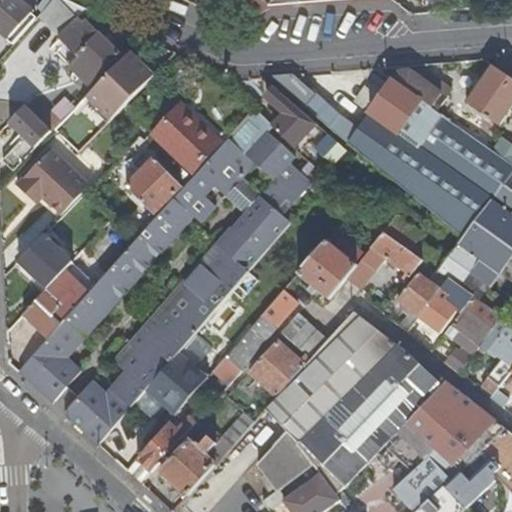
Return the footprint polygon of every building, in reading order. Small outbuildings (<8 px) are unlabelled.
[(20,0),(0,0),(0,33),(12,44),(34,20),(30,17),(34,12),(20,0)] [(93,14),(65,0),(52,0),(37,17),(64,44),(70,50),(67,53),(72,59),(98,34),(85,22),(93,14)] [(119,55),(98,34),(72,59),(67,65),(88,86),(119,55)] [(70,50),(64,44),(53,53),(60,60),(67,53),(70,50)] [(511,71),(511,56),(502,57),(496,67),(509,76),(511,71)] [(147,81),(123,58),(81,102),(104,126),(147,81)] [(496,67),(493,65),(467,104),(499,126),(510,111),(511,112),(511,78),(509,76),(496,67)] [(400,71),(394,80),(438,111),(448,97),(444,94),(447,89),(425,72),(421,72),(416,77),(412,72),(400,71)] [(291,75),(271,77),(272,79),(305,106),(315,93),(291,75)] [(361,126),(348,142),(454,230),(464,237),(511,172),(511,165),(491,152),(483,146),(483,144),(438,111),(394,80),(361,126)] [(285,114),(274,127),(295,148),(305,137),(327,155),(339,141),(304,113),(275,88),(266,98),(285,114)] [(315,93),(305,106),(334,130),(348,142),(361,126),(315,93)] [(34,98),(25,107),(51,133),(60,124),(34,98)] [(25,107),(9,123),(27,141),(6,162),(15,170),(51,133),(25,107)] [(49,339),(20,372),(23,374),(54,404),(82,373),(68,359),(118,302),(120,304),(123,300),(121,298),(193,217),(202,225),(217,209),(206,200),(215,190),(225,199),(255,166),(277,184),(235,231),(234,230),(218,247),(225,253),(210,270),(204,264),(184,286),(191,292),(172,315),(157,330),(151,324),(133,344),(140,350),(123,369),(128,373),(109,395),(99,387),(92,395),(87,390),(66,414),(100,445),(137,402),(149,389),(180,353),(293,222),(279,209),(290,197),(296,201),(314,182),(306,176),(301,172),(289,162),(295,156),(268,131),(272,126),(256,109),(219,150),(193,180),(134,245),(97,286),(49,339)] [(193,180),(219,150),(182,115),(155,144),(193,180)] [(491,152),(511,165),(511,144),(506,140),(503,144),(499,141),(491,152)] [(18,184),(33,199),(38,193),(67,163),(53,149),(18,184)] [(182,188),(154,159),(125,188),(154,216),(182,188)] [(309,162),(301,172),(306,176),(314,166),(309,162)] [(38,193),(44,199),(62,216),(90,186),(67,163),(38,193)] [(511,172),(464,237),(438,271),(449,279),(461,287),(471,294),(474,297),(503,317),(511,323),(511,172)] [(206,200),(217,209),(225,199),(215,190),(206,200)] [(38,193),(33,199),(38,205),(44,199),(38,193)] [(398,215),(384,232),(424,260),(426,262),(434,251),(424,244),(416,243),(423,234),(398,215)] [(454,230),(429,264),(438,270),(438,271),(464,237),(454,230)] [(424,260),(384,232),(372,248),(381,254),(394,264),(399,268),(407,273),(403,278),(408,281),(424,260)] [(45,236),(18,263),(47,290),(72,263),(45,236)] [(358,265),(327,239),(299,273),(314,285),(310,291),(318,297),(322,292),(331,299),(340,288),(347,279),(358,265)] [(225,253),(218,247),(204,264),(210,270),(225,253)] [(381,254),(372,248),(365,256),(374,263),(381,254)] [(365,256),(358,265),(347,279),(362,291),(380,268),(374,263),(365,256)] [(47,290),(24,315),(49,339),(97,286),(72,263),(47,290)] [(399,268),(394,264),(390,268),(395,272),(399,268)] [(438,271),(438,270),(434,275),(446,284),(449,279),(438,271)] [(421,317),(441,290),(419,273),(399,301),(409,309),(413,312),(410,316),(401,327),(409,333),(421,317)] [(449,279),(446,284),(445,285),(456,294),(461,287),(449,279)] [(191,292),(184,286),(165,309),(172,315),(191,292)] [(242,340),(227,356),(241,369),(278,327),(273,324),(284,311),(286,313),(298,300),(286,289),(242,340)] [(462,306),(441,290),(421,317),(433,327),(437,330),(441,333),(462,306)] [(474,297),(471,302),(454,324),(463,330),(459,335),(468,341),(464,347),(451,366),(461,374),(478,350),(503,317),(474,297)] [(172,315),(165,309),(151,324),(157,330),(172,315)] [(356,310),(355,312),(343,325),(341,326),(337,331),(330,339),(312,359),(279,396),(268,409),(290,431),(257,465),(279,491),(297,476),(314,463),(318,468),(322,473),(337,495),(343,490),(369,463),(390,441),(442,387),(447,382),(424,364),(400,345),(374,325),(356,310)] [(286,318),(286,313),(284,311),(273,324),(278,327),(286,318)] [(511,323),(503,317),(478,350),(487,356),(490,351),(497,357),(505,347),(510,350),(483,385),(495,395),(498,391),(511,372),(511,323)] [(312,359),(330,339),(309,322),(292,341),(307,354),(312,359)] [(337,331),(341,326),(336,322),(332,327),(337,331)] [(468,341),(459,335),(455,341),(464,347),(468,341)] [(140,350),(133,344),(130,342),(128,344),(130,347),(117,363),(123,369),(140,350)] [(279,396),(312,359),(307,354),(300,362),(277,342),(251,372),(279,396)] [(149,389),(157,397),(177,414),(209,378),(180,353),(149,389)] [(227,356),(217,368),(232,381),(242,370),(241,369),(227,356)] [(511,372),(498,391),(510,400),(511,397),(511,372)] [(483,410),(452,386),(447,382),(442,387),(390,441),(417,469),(395,490),(414,511),(416,511),(506,428),(483,410)] [(94,383),(87,390),(92,395),(99,387),(94,383)] [(149,389),(137,402),(146,409),(157,397),(149,389)] [(170,423),(138,459),(152,473),(203,414),(198,410),(188,420),(184,417),(175,427),(170,423)] [(233,447),(257,421),(246,412),(222,438),(233,447)] [(511,432),(506,428),(416,511),(459,511),(499,476),(511,490),(511,432)] [(162,471),(190,497),(217,466),(206,457),(218,444),(210,437),(198,449),(189,441),(162,471)] [(417,469),(390,441),(369,463),(395,490),(417,469)] [(138,459),(128,471),(133,476),(142,484),(152,473),(138,459)] [(314,463),(297,476),(301,482),(318,468),(314,463)] [(322,473),(286,501),(284,502),(291,511),(324,511),(341,500),(337,495),(322,473)] [(341,500),(344,505),(351,500),(343,490),(337,495),(341,500)] [(264,503),(273,511),(284,502),(286,501),(279,491),(264,503)]
